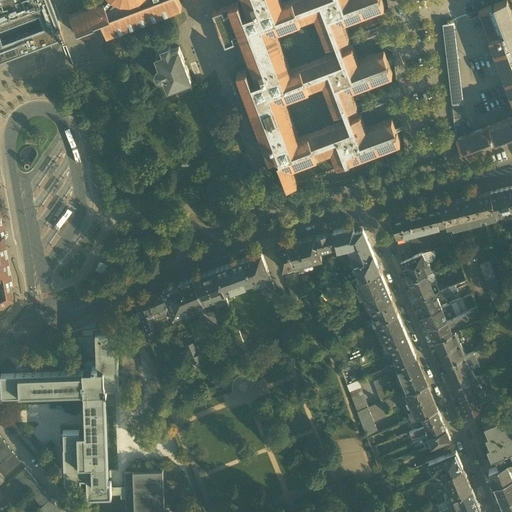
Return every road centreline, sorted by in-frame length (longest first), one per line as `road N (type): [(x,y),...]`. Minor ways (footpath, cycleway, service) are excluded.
road 1 (residential): [(0,342),(262,234),(363,206)]
road 2 (residential): [(363,206),(493,511)]
road 3 (residential): [(363,206),(511,170)]
